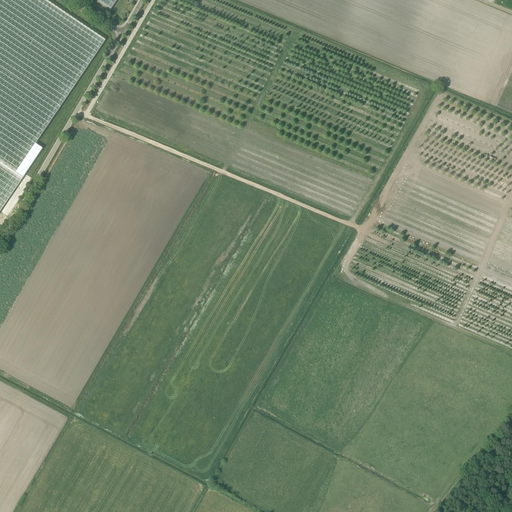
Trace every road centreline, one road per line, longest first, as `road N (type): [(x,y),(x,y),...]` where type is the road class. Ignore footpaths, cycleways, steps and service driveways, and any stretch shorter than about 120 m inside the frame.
road 1 (track): [(77,111),(354,226)]
road 2 (unclassified): [(0,243),(123,33)]
